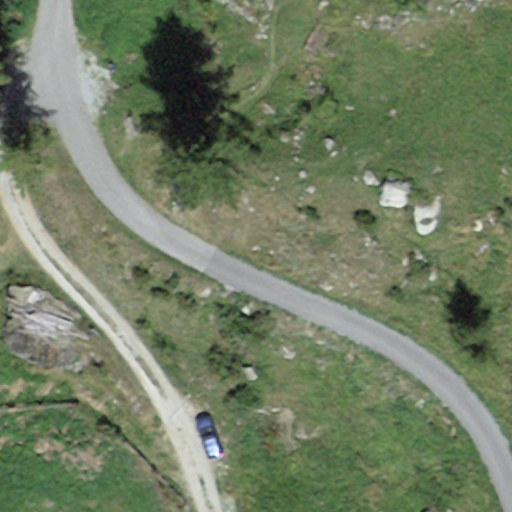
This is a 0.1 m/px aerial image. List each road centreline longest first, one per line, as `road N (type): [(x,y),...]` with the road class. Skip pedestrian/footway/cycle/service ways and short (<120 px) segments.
road 1 (track): [(56,25),(71,111),(100,188),(149,234),(380,342),(453,392),(511,491)]
road 2 (track): [(56,25),(13,91),(0,163),(17,222),(136,362),(207,511)]
